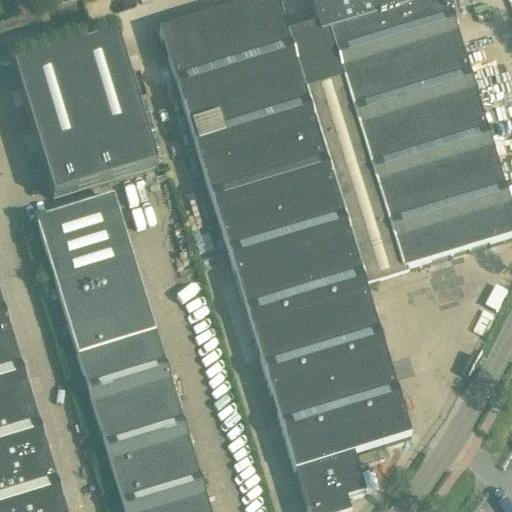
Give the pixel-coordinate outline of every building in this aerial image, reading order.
[(511,241),(511,222),(443,0),(327,0),(329,5),(319,8),(325,27),(286,39),(274,0),(272,0),(158,35),(233,279),(214,284),(241,373),(260,367),(304,511),(347,511),(345,504),(364,498),(352,459),(409,441),(362,287),(401,275),(511,241)] [(116,40),(12,72),(52,203),(155,171),(156,171),(117,44),(116,40)] [(112,202),(34,226),(76,362),(154,339),(112,202)] [(0,415),(31,406),(0,304),(0,415)] [(207,511),(154,339),(76,362),(122,511),(207,511)] [(0,464),(45,451),(31,406),(0,415),(0,464)] [(0,511),(3,511),(59,495),(45,451),(0,464),(0,511)] [(63,511),(59,495),(3,511),(63,511)]
